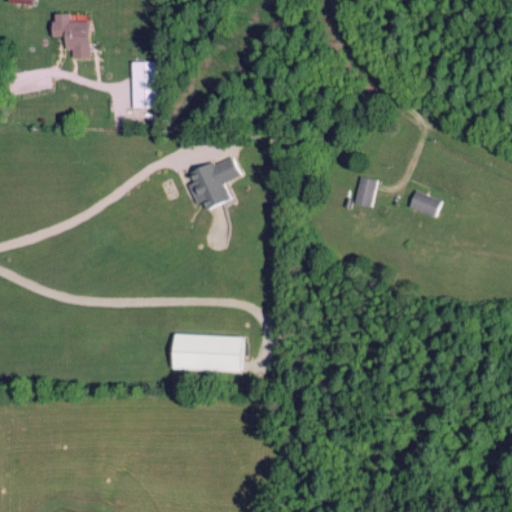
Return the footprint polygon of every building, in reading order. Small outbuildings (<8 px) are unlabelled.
[(70,57),(87,57),(87,20),(67,20),(67,12),(49,12),(49,35),(62,35),(62,48),(70,48),(70,57)] [(129,61),(130,107),(153,106),(151,60),(129,61)] [(238,175),(229,156),(211,164),(209,160),(185,171),(190,182),(187,183),(199,209),(227,197),(221,182),(238,175)] [(353,203),(371,205),(374,178),(357,175),(353,203)] [(438,198),(412,189),(406,207),(432,215),(438,198)] [(243,335),(169,333),(168,368),(241,371),(243,335)]
